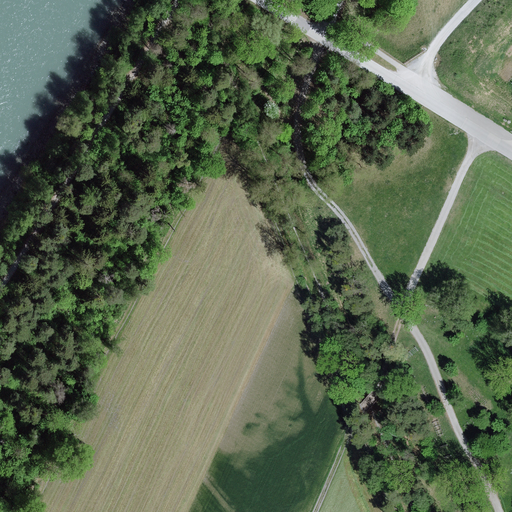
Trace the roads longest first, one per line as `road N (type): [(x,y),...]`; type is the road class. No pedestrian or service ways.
road 1 (track): [(322,35),(295,131),(298,159),(403,315),(376,393),(349,429),(312,511)]
road 2 (track): [(483,134),(403,315),(500,511)]
